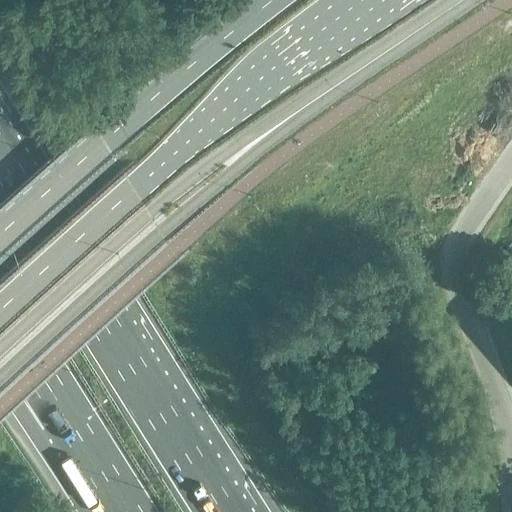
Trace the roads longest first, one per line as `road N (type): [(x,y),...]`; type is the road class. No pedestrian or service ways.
road 1 (primary): [(0,310),(193,137),(380,0)]
road 2 (motorway): [(221,511),(0,159)]
road 3 (primary): [(272,0),(0,235)]
road 4 (unclassified): [(511,443),(451,275),(454,236),(511,151)]
road 5 (motorway): [(0,310),(71,423)]
